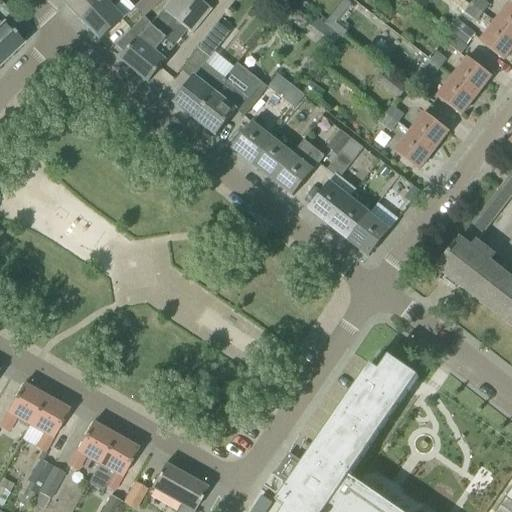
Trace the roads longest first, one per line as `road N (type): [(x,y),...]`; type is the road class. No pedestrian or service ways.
road 1 (residential): [(376,294),(230,468),(0,342)]
road 2 (residential): [(57,27),(376,294)]
road 3 (residential): [(376,294),(511,103)]
road 4 (residential): [(376,294),(511,401)]
